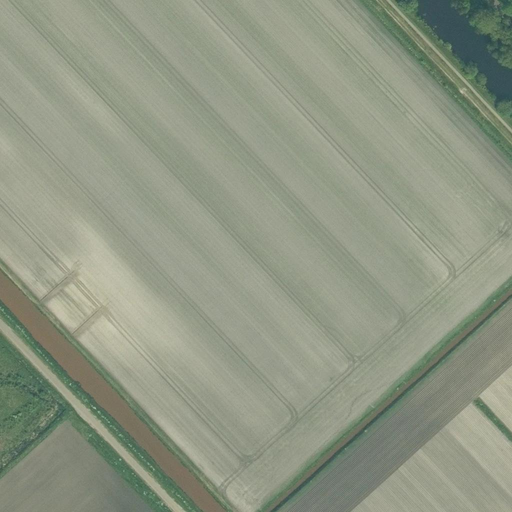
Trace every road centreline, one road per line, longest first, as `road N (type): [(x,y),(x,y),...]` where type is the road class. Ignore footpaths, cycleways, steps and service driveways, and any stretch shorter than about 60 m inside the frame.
road 1 (unclassified): [(179,511),(0,323)]
road 2 (track): [(511,140),(379,0)]
